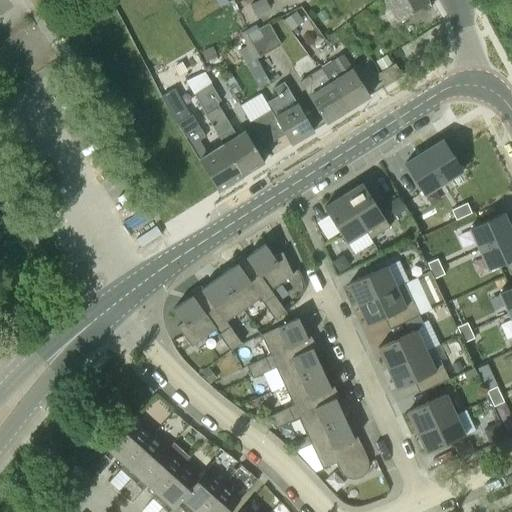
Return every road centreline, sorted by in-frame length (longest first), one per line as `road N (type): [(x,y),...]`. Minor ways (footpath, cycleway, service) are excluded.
road 1 (tertiary): [(108,308),(458,80),(482,77)]
road 2 (unclassified): [(327,511),(108,308)]
road 3 (residential): [(421,501),(315,271)]
road 4 (tertiary): [(0,443),(56,377),(78,335)]
